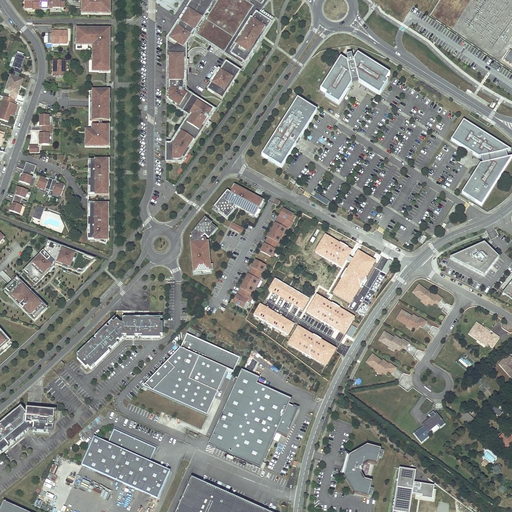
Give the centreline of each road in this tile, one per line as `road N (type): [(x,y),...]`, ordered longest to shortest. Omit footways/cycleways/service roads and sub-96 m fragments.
road 1 (unclassified): [(413,265),(333,386),(297,511)]
road 2 (secondary): [(318,16),(227,156),(166,230)]
road 3 (residential): [(151,0),(150,185),(142,209),(153,231)]
road 4 (secondary): [(0,408),(161,258)]
road 5 (residential): [(2,0),(35,43),(41,74),(0,195)]
road 6 (secondary): [(146,247),(112,292),(0,398)]
road 7 (unclassified): [(231,164),(413,265)]
road 8 (secondary): [(231,164),(334,27)]
road 9 (tertiary): [(384,47),(491,115)]
